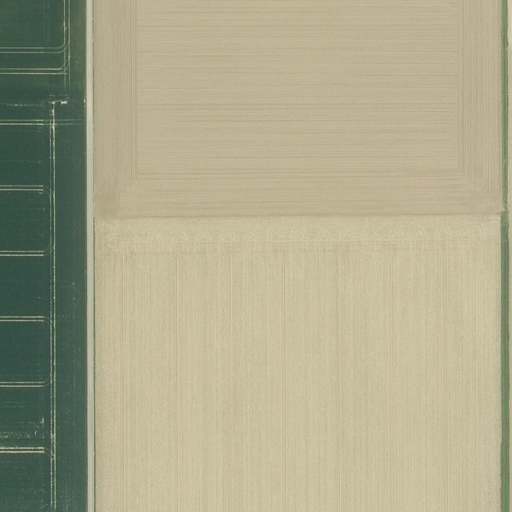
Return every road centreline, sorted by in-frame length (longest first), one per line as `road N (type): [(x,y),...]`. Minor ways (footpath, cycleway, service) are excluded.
road 1 (track): [(504,0),(505,511)]
road 2 (track): [(90,511),(89,0)]
